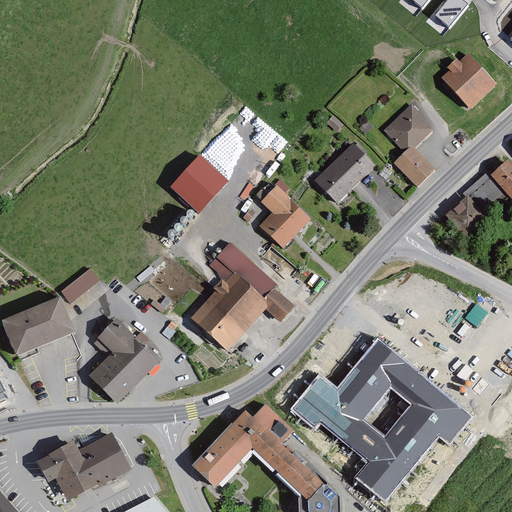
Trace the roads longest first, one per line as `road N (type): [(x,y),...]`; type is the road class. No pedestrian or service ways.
road 1 (secondary): [(168,414),(229,400),(270,376),(391,239)]
road 2 (secondary): [(391,239),(511,123)]
road 3 (secondary): [(162,415),(68,417),(0,429)]
road 4 (tertiary): [(391,239),(511,294)]
